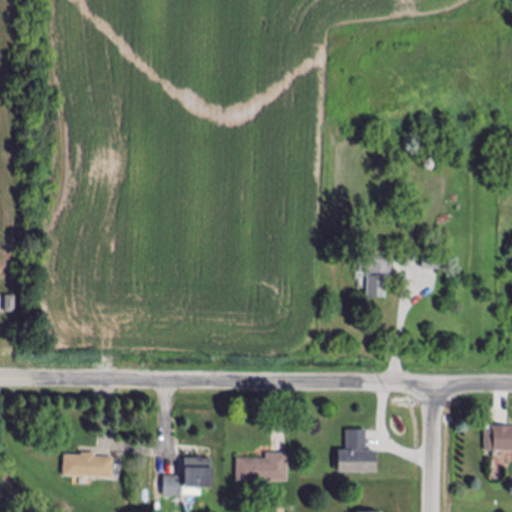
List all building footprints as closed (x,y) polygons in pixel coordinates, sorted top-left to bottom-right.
[(428,172),(427,172),(424,171),(423,169),(422,167),(423,165),(424,164),(426,162),(428,162),(431,163),(432,165),(432,167),(432,169),(431,171),(428,172)] [(384,262),(395,263),(395,281),(386,281),(386,299),(367,298),(368,279),(367,279),(367,275),(359,274),(360,252),(374,253),(374,249),(379,249),(379,253),(384,253),(384,262)] [(422,270),(423,251),(441,252),(448,252),(447,271),(422,270)] [(14,295),(5,296),(5,312),(15,311),(14,295)] [(511,428),(511,451),(494,452),(494,451),(487,451),(487,433),(495,433),(495,428),(511,428)] [(367,452),(377,452),(377,473),(338,473),(339,452),(347,452),(347,432),(367,432),(367,452)] [(114,481),(64,478),(65,457),(83,458),(83,454),(97,455),(97,458),(116,459),(114,481)] [(288,455),(288,482),(237,482),(237,460),(267,460),(267,454),(288,455)] [(212,459),(212,487),(182,487),(182,498),(180,498),(180,504),(173,504),(173,498),(171,498),(171,502),(166,502),(166,498),(163,498),(163,481),(163,478),(184,478),(184,459),(212,459)]
